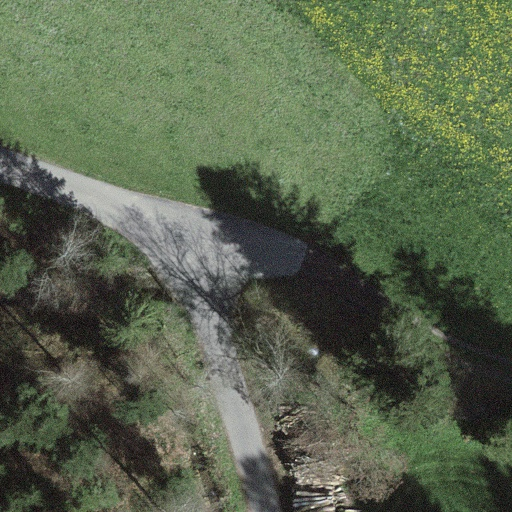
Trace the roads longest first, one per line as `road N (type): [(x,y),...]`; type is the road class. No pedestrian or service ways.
road 1 (unclassified): [(267,511),(184,227),(0,170)]
road 2 (track): [(511,369),(184,227)]
